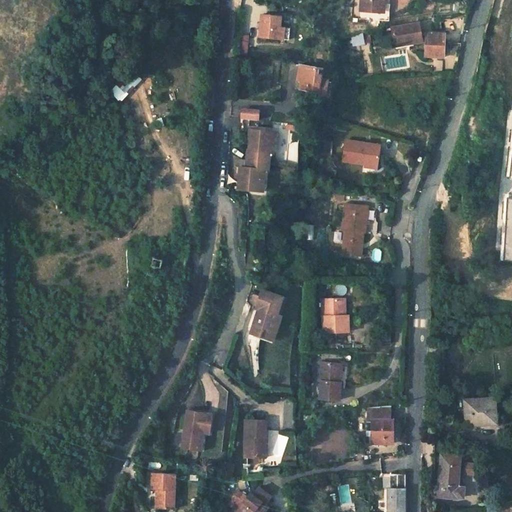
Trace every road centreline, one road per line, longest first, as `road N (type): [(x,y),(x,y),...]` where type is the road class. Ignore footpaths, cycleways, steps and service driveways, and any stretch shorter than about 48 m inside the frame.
road 1 (residential): [(225,0),(211,204),(191,325),(116,464),(102,511)]
road 2 (residential): [(484,0),(419,213),(411,511)]
